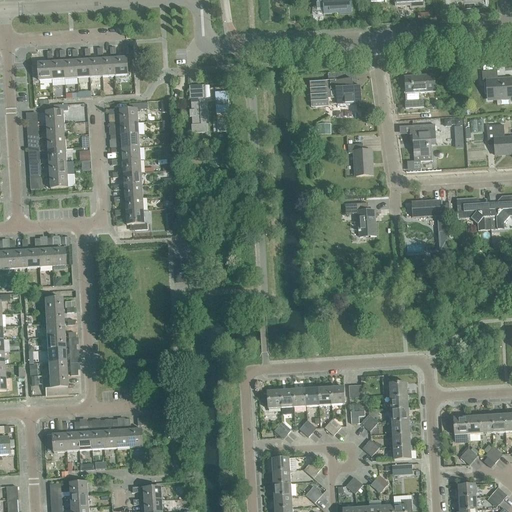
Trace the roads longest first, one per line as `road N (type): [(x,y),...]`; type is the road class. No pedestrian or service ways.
road 1 (residential): [(265,370),(420,359),(429,396)]
road 2 (residential): [(90,409),(77,222)]
road 3 (residential): [(17,226),(5,42)]
road 4 (unclassified): [(213,47),(375,40)]
road 5 (residential): [(375,40),(396,183)]
road 6 (residential): [(77,222),(103,220),(96,113)]
road 7 (unclassified): [(375,40),(504,32)]
